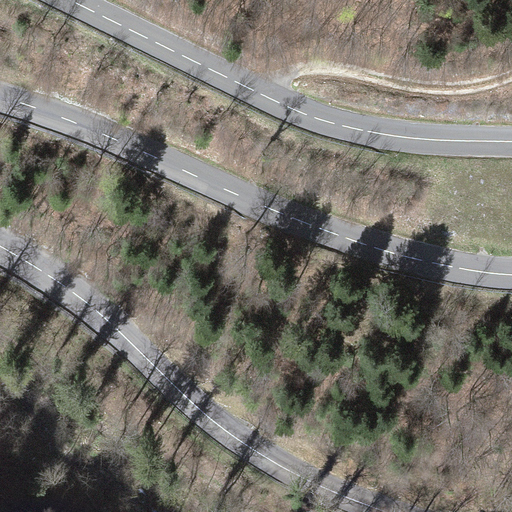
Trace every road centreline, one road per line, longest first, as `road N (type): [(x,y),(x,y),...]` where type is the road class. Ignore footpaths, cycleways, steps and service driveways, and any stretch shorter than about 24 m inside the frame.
road 1 (secondary): [(0,96),(328,231),(511,274)]
road 2 (secondary): [(387,511),(242,442),(90,305),(0,245)]
road 3 (secondary): [(511,141),(406,136),(314,117),(71,0)]
road 4 (track): [(511,77),(441,90),(320,69),(257,91)]
